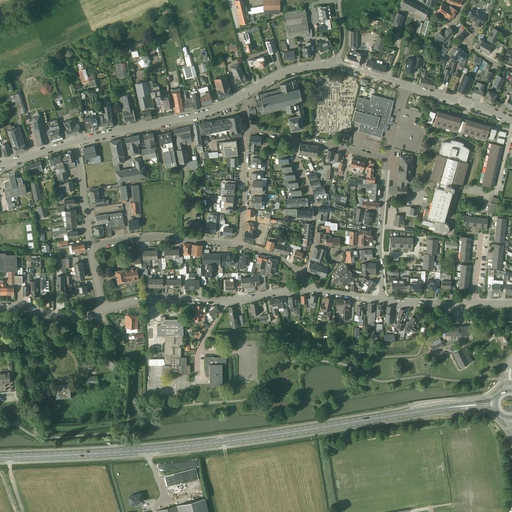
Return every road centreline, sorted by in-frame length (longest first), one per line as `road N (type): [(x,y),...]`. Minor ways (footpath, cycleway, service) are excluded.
road 1 (primary): [(0,458),(201,445),(453,406)]
road 2 (tertiary): [(73,142),(198,115),(239,96)]
road 3 (residential): [(238,244),(150,236),(88,244)]
road 4 (residential): [(223,300),(148,299),(103,309)]
